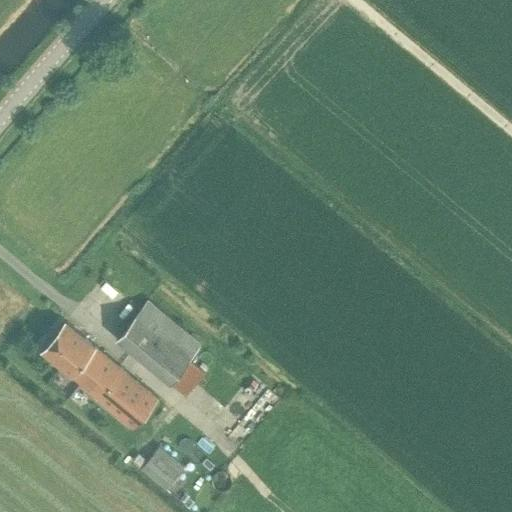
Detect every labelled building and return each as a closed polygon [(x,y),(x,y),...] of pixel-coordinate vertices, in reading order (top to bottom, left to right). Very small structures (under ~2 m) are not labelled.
[(149,299),(117,337),(170,381),(201,344),(149,299)] [(134,426),(158,397),(66,322),(42,351),(134,426)] [(160,446),(143,468),(168,488),(186,466),(160,446)] [(172,448),(169,451),(175,456),(178,453),(172,448)] [(139,453),(133,460),(140,465),(146,458),(139,453)]
